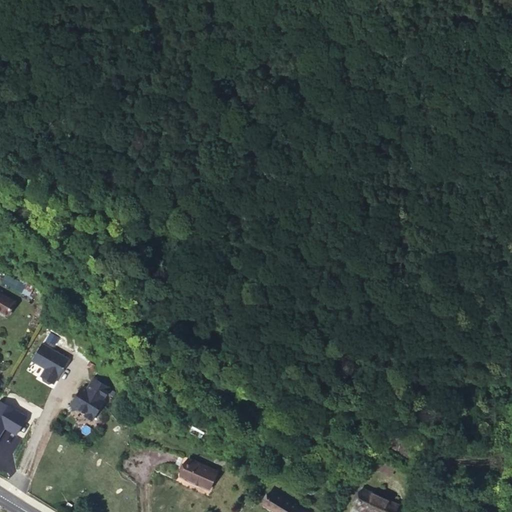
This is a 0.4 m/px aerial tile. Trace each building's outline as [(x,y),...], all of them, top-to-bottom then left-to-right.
[(6,274),(2,281),(20,292),(24,285),(6,274)] [(15,306),(0,296),(0,314),(6,319),(15,306)] [(38,343),(28,360),(42,368),(37,376),(39,376),(40,380),(46,382),(49,382),(51,383),(65,357),(38,343)] [(107,386),(90,376),(84,387),(81,385),(78,386),(73,394),(69,402),(70,408),(76,406),(84,411),(82,413),(90,418),(102,397),(101,396),(107,386)] [(200,486),(207,475),(212,468),(184,451),(176,465),(174,469),(200,486)] [(395,511),(400,504),(363,487),(350,511),(395,511)] [(286,511),(257,492),(249,505),(259,511),(286,511)]
